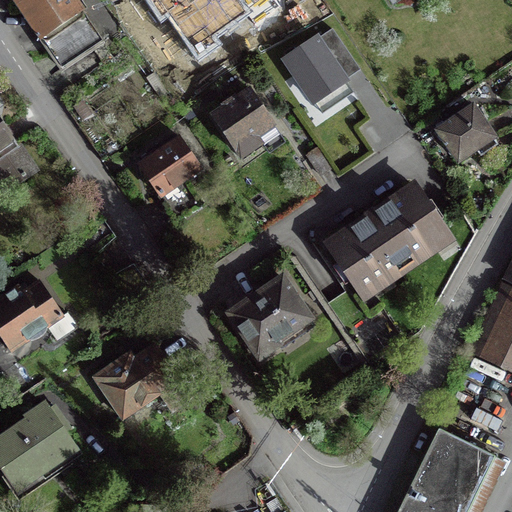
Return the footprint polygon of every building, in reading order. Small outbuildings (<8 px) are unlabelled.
[(11,0),(60,71),(102,43),(72,0),(11,0)] [(157,0),(194,52),(248,15),(252,12),(242,0),(157,0)] [(275,0),(242,0),(252,12),(248,15),(255,25),(280,6),(275,0)] [(322,113),(354,92),(319,40),(287,62),(322,113)] [(262,148),(255,137),(272,126),(248,91),(234,101),(232,98),(221,106),(223,108),(210,117),(241,162),(262,148)] [(491,139),(493,139),(472,108),(436,132),(457,163),(475,151),(479,157),(496,146),(491,139)] [(0,177),(7,189),(32,171),(0,124),(0,177)] [(199,170),(178,139),(138,167),(176,223),(201,205),(184,180),(199,170)] [(329,169),(316,150),(306,157),(318,176),(329,169)] [(432,244),(445,235),(413,188),(375,214),(376,217),(367,223),(366,220),(328,246),(360,293),(372,285),(375,289),(435,249),(432,244)] [(287,290),(281,280),(261,294),(262,296),(251,304),(249,302),(229,315),(259,359),(277,346),(275,343),(308,320),(295,301),(298,300),(290,288),(287,290)] [(38,283),(27,291),(23,284),(0,299),(0,339),(9,353),(26,342),(33,341),(38,339),(43,334),(45,328),(62,317),(38,283)] [(511,291),(503,287),(471,354),(511,372),(511,291)] [(132,360),(129,355),(93,379),(121,420),(176,381),(153,347),(132,360)] [(0,467),(18,494),(77,455),(44,407),(25,420),(27,423),(0,441),(0,467)] [(466,511),(494,457),(437,430),(396,511),(466,511)]
